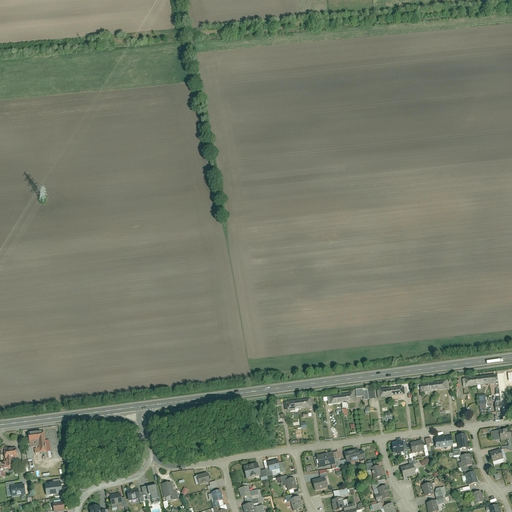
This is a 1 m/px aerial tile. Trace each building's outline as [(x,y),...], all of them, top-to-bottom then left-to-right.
[(493,375),(478,376),(480,385),(494,383),(493,375)] [(478,376),(465,379),(466,387),(480,385),(478,376)] [(445,381),(432,383),(434,391),(446,389),(445,381)] [(432,383),(419,385),(420,393),(434,391),(432,383)] [(403,386),(390,388),(391,397),(404,395),(403,386)] [(390,388),(377,390),(378,399),(391,397),(390,388)] [(353,393),(340,395),(341,404),(354,402),(353,393)] [(340,395),(326,397),(328,405),(341,404),(340,395)] [(312,398),(299,400),(300,409),(314,406),(312,398)] [(299,400),(285,402),(286,411),(300,409),(299,400)] [(503,428),(493,430),(493,440),(504,439),(503,428)] [(39,433),(28,434),(28,437),(27,437),(27,442),(29,442),(30,448),(36,447),(36,449),(34,450),(35,454),(47,452),(44,434),(39,435),(39,433)] [(466,434),(456,435),(458,449),(468,448),(466,434)] [(452,436),(435,437),(436,447),(454,447),(452,436)] [(422,440),(411,442),(413,453),(425,451),(422,440)] [(403,441),(392,443),(394,453),(397,452),(397,454),(401,453),(406,451),(403,441)] [(8,447),(4,447),(6,459),(0,460),(1,469),(8,468),(7,466),(20,465),(17,449),(9,449),(8,447)] [(344,452),(348,462),(365,458),(362,448),(344,452)] [(501,448),(490,452),(494,462),(504,459),(501,448)] [(333,451),(316,454),(320,468),(337,464),(333,451)] [(470,454),(460,455),(463,466),(473,464),(470,454)] [(278,460),(268,463),(270,472),(281,470),(278,460)] [(413,463),(401,467),(404,477),(417,474),(413,463)] [(258,464),(244,467),(247,480),(261,476),(258,464)] [(381,465),(371,468),(375,478),(384,476),(381,465)] [(479,482),(476,472),(466,475),(469,485),(479,482)] [(210,483),(208,474),(197,477),(199,486),(210,483)] [(325,476),(312,480),(316,491),(328,488),(325,476)] [(286,480),(288,491),(298,488),(295,477),(286,480)] [(63,494),(62,483),(46,485),(48,497),(63,494)] [(433,483),(422,485),(425,496),(435,494),(433,483)] [(169,484),(162,485),(165,499),(172,497),(173,502),(179,501),(177,491),(174,492),(173,484),(169,485),(169,484)] [(390,496),(386,484),(377,487),(379,493),(375,495),(378,502),(390,496)] [(26,495),(25,485),(11,487),(12,497),(26,495)] [(160,503),(157,487),(149,488),(149,486),(142,488),(143,497),(147,496),(148,501),(152,500),(152,504),(160,503)] [(249,487),(239,489),(241,498),(252,496),(249,487)] [(139,489),(127,492),(129,501),(141,499),(139,489)] [(221,490),(212,492),(215,501),(224,500),(221,490)] [(482,491),(472,493),(475,505),(485,502),(482,491)] [(121,494),(110,497),(112,508),(124,506),(121,494)] [(300,496),(290,499),(294,511),(304,508),(300,496)] [(343,497),(331,500),(334,511),(343,508),(346,507),(343,497)] [(436,500),(427,503),(429,511),(438,511),(440,511),(436,500)] [(63,511),(65,511),(64,502),(53,504),(54,511),(63,511)] [(256,511),(254,502),(243,505),(244,511),(256,511)] [(397,511),(393,503),(384,507),(385,511),(397,511)]
